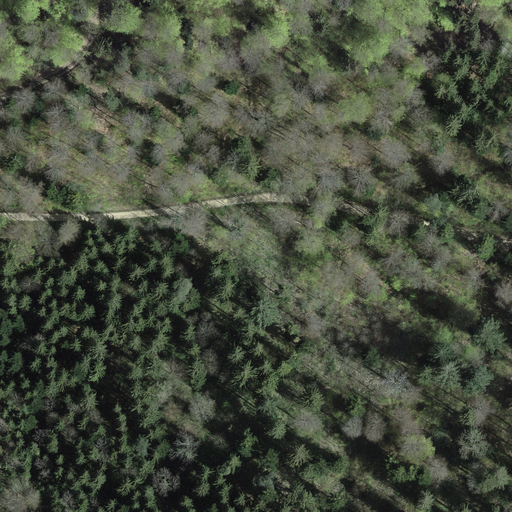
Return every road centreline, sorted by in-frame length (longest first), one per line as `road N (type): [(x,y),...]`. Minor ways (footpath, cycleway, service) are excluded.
road 1 (track): [(0,215),(88,217),(299,196),(511,241)]
road 2 (track): [(95,0),(97,20),(83,56),(0,100)]
